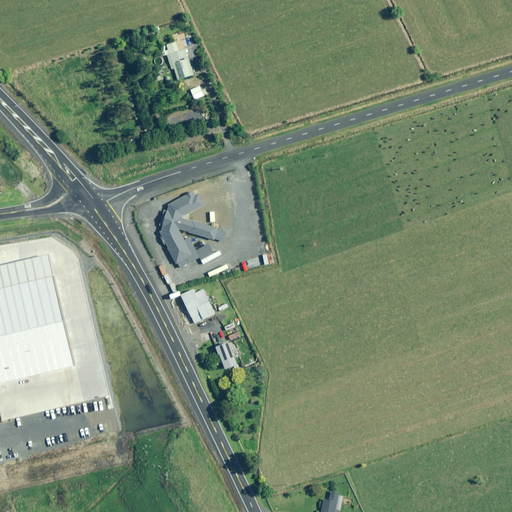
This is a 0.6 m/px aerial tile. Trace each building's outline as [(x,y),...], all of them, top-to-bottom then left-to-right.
[(187,45),(183,33),(177,35),(177,33),(172,35),(174,42),(166,44),(168,49),(162,51),(163,56),(169,54),(178,79),(193,74),(184,46),(187,45)] [(199,256),(182,228),(217,237),(220,227),(185,217),(206,204),(199,189),(171,204),(164,220),(166,238),(181,266),(199,256)] [(235,238),(219,250),(222,254),(238,241),(235,238)] [(227,267),(219,251),(201,261),(210,276),(227,267)] [(0,385),(73,369),(47,257),(0,268),(0,385)] [(215,314),(204,289),(195,293),(193,289),(181,294),(194,323),(215,314)] [(234,322),(225,326),(231,339),(240,334),(234,322)] [(225,369),(236,365),(233,357),(240,355),(238,349),(231,352),(228,343),(217,347),(225,369)] [(330,490),(329,499),(323,498),(320,511),(334,511),(337,501),(338,491),(330,490)] [(353,497),(342,496),(341,504),(351,505),(353,497)]
